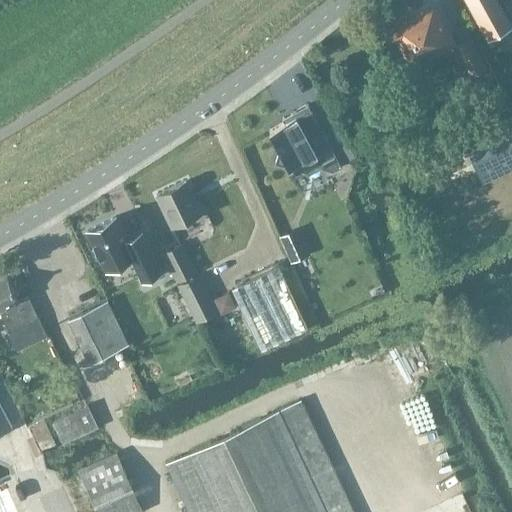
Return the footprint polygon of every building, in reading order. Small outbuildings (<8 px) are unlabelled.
[(410,67),(455,44),(432,0),(428,0),(387,20),(410,67)] [(465,0),(477,22),(502,8),(497,0),(465,0)] [(468,38),(456,44),(464,59),(476,52),(468,38)] [(289,167),(291,171),(295,169),(306,172),(309,161),(316,157),(322,167),(332,171),(341,166),(307,104),(292,112),(294,116),(269,130),(279,148),(275,162),(289,167)] [(511,115),(462,138),(482,182),(511,168),(511,115)] [(171,226),(201,213),(186,181),(157,195),(171,226)] [(115,217),(87,231),(106,271),(133,258),(138,269),(136,270),(141,283),(159,274),(141,234),(126,241),(115,217)] [(280,236),(291,262),(309,253),(298,228),(280,236)] [(176,282),(196,272),(182,243),(162,254),(176,282)] [(232,290),(261,350),(308,328),(278,267),(232,290)] [(196,322),(218,311),(199,275),(178,286),(196,322)] [(0,312),(9,332),(38,318),(27,295),(17,300),(7,277),(0,279),(0,312)] [(89,362),(128,343),(107,300),(69,318),(89,362)] [(38,318),(9,332),(17,349),(47,335),(38,318)] [(99,380),(105,411),(121,408),(120,399),(143,394),(138,369),(114,374),(115,377),(99,380)] [(0,432),(11,426),(0,405),(0,432)] [(62,443),(97,426),(87,406),(53,423),(62,443)] [(279,410),(166,463),(188,511),(326,511),(312,480),(332,471),(308,418),(287,428),(279,410)] [(116,452),(79,469),(98,511),(138,511),(143,510),(116,452)]
